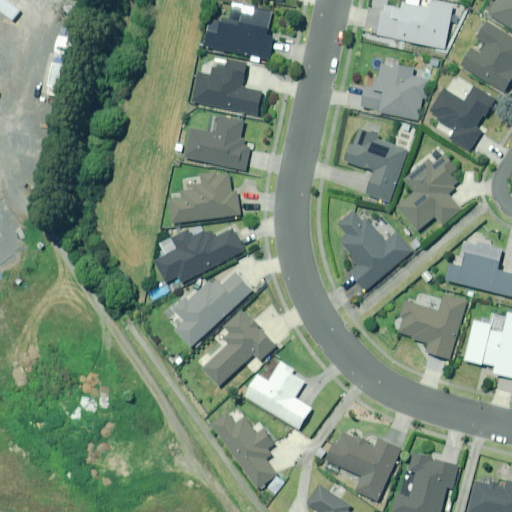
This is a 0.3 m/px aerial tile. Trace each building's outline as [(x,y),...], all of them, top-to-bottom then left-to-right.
[(378,34),(446,49),(457,4),(439,0),(433,0),(432,5),(410,0),(405,0),(404,6),(397,5),(396,7),(387,4),(386,10),(384,9),(378,34)] [(511,0),(499,0),(492,13),(511,25),(511,0)] [(209,45),(271,59),(277,34),(270,33),(275,11),(258,7),(257,13),(246,11),(244,20),(225,16),(224,19),(215,17),(209,45)] [(464,64),(507,90),(511,82),(511,32),(491,19),(480,37),(489,43),(484,52),(475,46),(464,64)] [(260,114),(265,90),(246,85),(251,62),(231,57),(228,68),(216,65),(214,72),(202,70),(195,100),(260,114)] [(365,83),(360,107),(420,119),(424,97),(429,98),(433,78),(416,74),(418,66),(398,62),(398,65),(383,61),(380,75),(378,75),(375,85),(365,83)] [(452,138),(472,150),(486,129),(479,125),(486,114),(488,115),(499,98),(477,83),(468,98),(449,86),(434,110),(443,115),(441,119),(457,129),(452,138)] [(188,157),(248,170),(253,145),(247,144),(248,138),(244,137),(248,119),(222,113),(218,131),(194,126),(188,157)] [(369,193),(393,202),(411,149),(381,138),(383,133),(363,126),(357,143),(353,141),(346,161),(377,171),(369,193)] [(416,191),(400,204),(421,229),(438,214),(445,222),(462,208),(449,194),(458,186),(456,184),(461,180),(454,172),(461,166),(449,152),(438,162),(432,155),(405,178),(416,191)] [(176,222),(244,214),(241,189),(235,189),(233,173),(220,174),(220,171),(204,173),(205,182),(196,183),(197,189),(184,190),(185,197),(173,198),(176,222)] [(365,220),(357,210),(341,222),(350,232),(343,238),(355,254),(352,256),(358,264),(351,270),(368,290),(416,250),(400,230),(388,240),(369,217),(365,220)] [(184,283),(248,250),(236,226),(218,235),(216,230),(209,233),(207,230),(196,235),(192,228),(175,237),(181,248),(158,260),(169,282),(180,276),(184,283)] [(449,279),(511,294),(511,271),(499,269),(504,248),(467,238),(461,262),(454,261),(449,279)] [(194,348),(255,289),(239,272),(226,284),(220,279),(215,283),(212,280),(192,299),(189,295),(174,309),(185,320),(176,329),(194,348)] [(427,351),(453,359),(471,300),(446,293),(441,309),(408,299),(402,317),(406,318),(401,332),(415,336),(414,338),(430,343),(427,351)] [(204,368),(221,386),(256,353),(262,360),(279,345),(245,309),(226,326),(232,332),(226,338),(231,343),(204,368)] [(495,324),(477,319),(467,359),(497,366),(496,372),(511,376),(511,311),(506,333),(494,329),(495,324)] [(261,373),(247,396),(301,429),(314,407),(298,398),(308,380),(295,372),(298,368),(284,360),(272,380),(261,373)] [(231,410),(212,423),(260,488),(279,474),(267,458),(274,453),(270,448),(277,443),(266,427),(259,432),(247,415),(239,421),(231,410)] [(364,476),(357,491),(380,501),(404,447),(381,436),(377,445),(347,431),(341,444),(337,442),(328,460),(364,476)] [(398,493),(393,511),(443,511),(449,487),(455,488),(461,464),(416,453),(412,470),(418,472),(412,496),(398,493)] [(478,480),(469,511),(511,511),(511,479),(509,479),(507,487),(478,480)] [(320,511),(319,511),(354,511),(351,510),(354,506),(323,484),(309,503),(320,511)]
